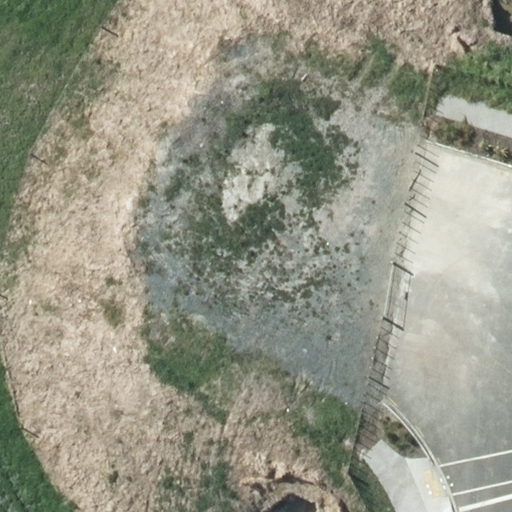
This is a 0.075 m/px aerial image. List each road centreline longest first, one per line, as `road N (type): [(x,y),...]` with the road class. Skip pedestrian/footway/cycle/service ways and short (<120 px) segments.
road 1 (secondary): [(493,511),(487,470),(436,341),(382,268)]
road 2 (residential): [(382,268),(511,305)]
